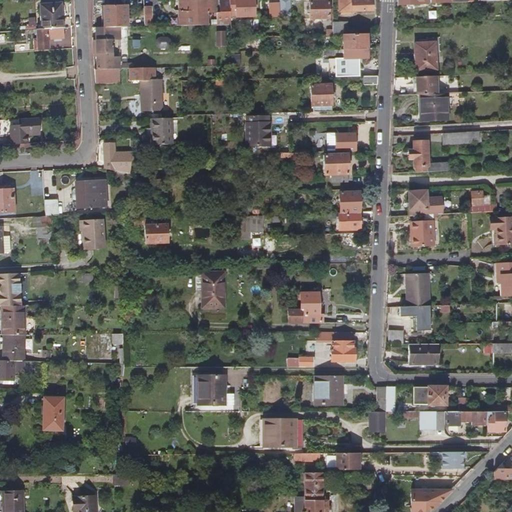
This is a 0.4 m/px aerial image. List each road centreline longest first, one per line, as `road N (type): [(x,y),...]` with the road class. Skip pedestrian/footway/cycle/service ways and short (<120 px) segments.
road 1 (residential): [(511,382),(386,380),(371,364),(387,0)]
road 2 (residential): [(81,0),(85,143),(73,158),(0,163)]
road 3 (unknown): [(511,180),(379,184)]
